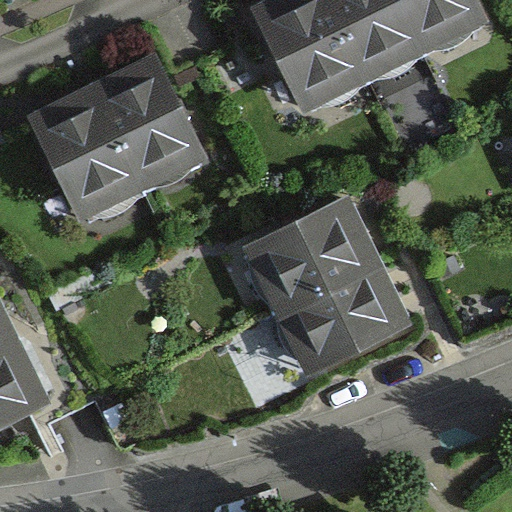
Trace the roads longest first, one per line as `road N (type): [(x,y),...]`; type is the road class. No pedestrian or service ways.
road 1 (residential): [(110,511),(387,434),(511,386)]
road 2 (residential): [(0,64),(142,0)]
